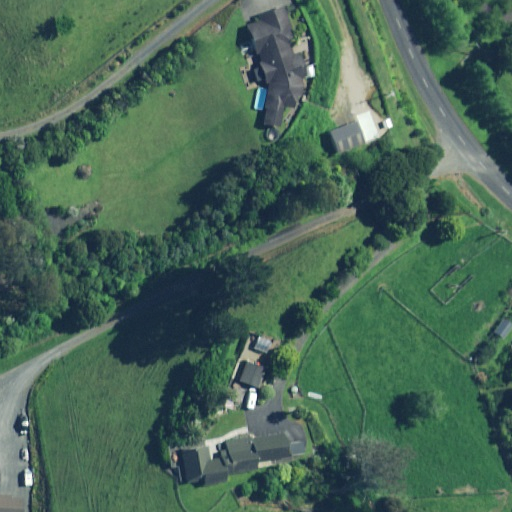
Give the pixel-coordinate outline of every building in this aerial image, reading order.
[(285,108),(295,110),(298,97),(304,98),(305,77),(311,75),(305,51),(293,55),(289,43),(297,40),(288,7),(259,15),(260,20),(245,24),(253,53),(259,51),(262,60),(259,61),(266,87),(267,87),(262,108),(267,109),(263,125),(280,129),(285,108)] [(354,132),(328,143),(332,155),(359,144),(354,132)] [(511,328),(511,320),(506,316),(495,332),(504,339),(511,328)] [(266,340),(255,336),(251,349),(262,353),(266,340)] [(262,368),(242,362),(236,381),(255,388),(262,368)] [(165,467),(177,465),(181,484),(196,481),(197,487),(219,483),(217,476),(252,470),(251,461),(283,455),(279,432),(247,438),(243,439),(242,437),(221,441),(223,452),(213,454),(214,458),(203,460),(201,450),(200,443),(162,450),(165,467)] [(0,511),(22,511),(23,497),(0,496),(0,511)]
